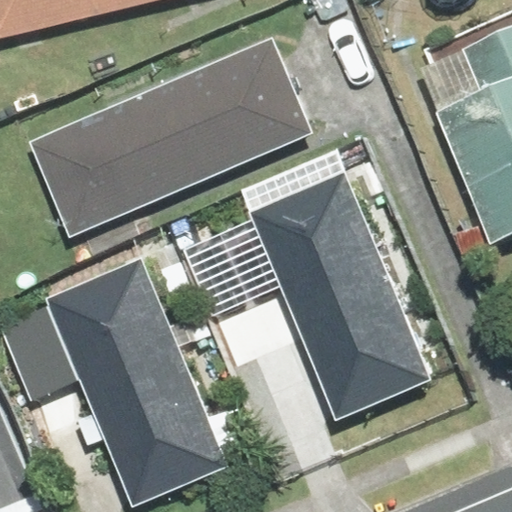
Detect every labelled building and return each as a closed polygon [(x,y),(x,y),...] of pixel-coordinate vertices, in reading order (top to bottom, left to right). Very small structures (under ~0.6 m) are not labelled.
[(0,0),(0,50),(249,0),(0,0)] [(511,43),(420,81),(495,262),(511,255),(511,43)] [(282,51),(27,155),(69,259),(325,155),(282,51)] [(348,188),(250,228),(336,439),(434,399),(348,188)] [(151,268),(49,309),(132,511),(168,511),(240,483),(151,268)]
